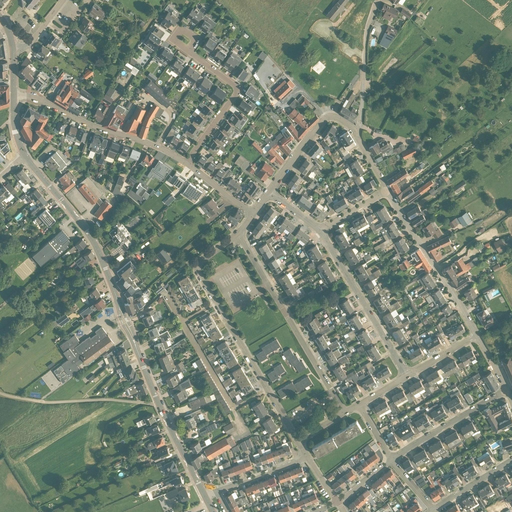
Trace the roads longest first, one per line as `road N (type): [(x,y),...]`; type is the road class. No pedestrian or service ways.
road 1 (secondary): [(158,403),(94,242),(24,155)]
road 2 (residential): [(297,439),(197,270),(238,232)]
road 3 (residential): [(344,412),(238,232)]
road 4 (residential): [(13,94),(185,162)]
road 5 (residential): [(476,335),(387,191)]
road 6 (residential): [(406,375),(320,230)]
road 7 (unclassified): [(0,392),(40,402),(158,403)]
road 8 (residential): [(188,51),(238,89),(185,162)]
road 9 (residential): [(391,459),(505,390)]
road 10 (unclassified): [(355,130),(377,0)]
road 11 (residential): [(269,191),(326,117),(355,130)]
